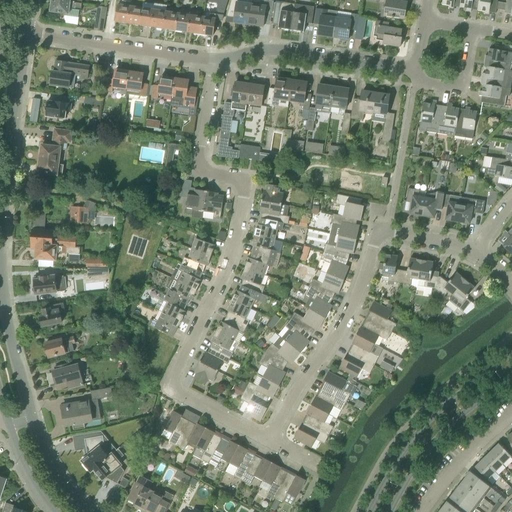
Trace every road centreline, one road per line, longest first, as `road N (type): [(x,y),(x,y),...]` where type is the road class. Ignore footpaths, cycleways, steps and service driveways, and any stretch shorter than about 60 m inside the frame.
road 1 (residential): [(268,440),(173,385),(247,202),(244,181),(213,177),(200,156),(213,61)]
road 2 (residential): [(268,440),(352,306),(378,231),(476,252)]
road 3 (tertiary): [(511,354),(417,436),(371,511)]
road 4 (residential): [(30,415),(4,315),(3,210)]
road 5 (residential): [(416,70),(282,50),(213,61)]
road 6 (residential): [(213,61),(27,32)]
road 7 (tertiary): [(390,511),(428,447),(511,375)]
road 8 (residential): [(3,210),(27,32)]
road 9 (track): [(397,177),(312,165),(290,178),(247,172),(244,181)]
road 10 (residential): [(423,511),(463,460),(511,416)]
